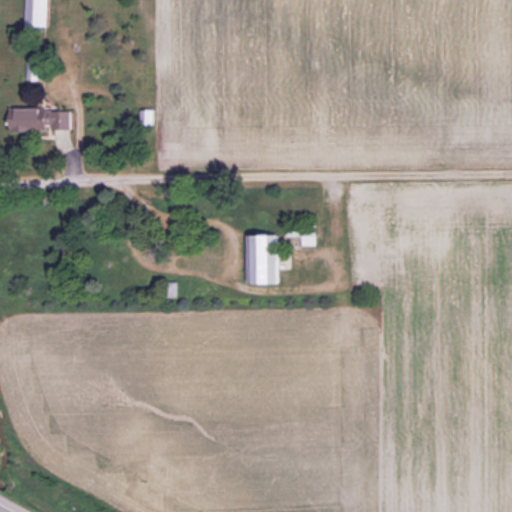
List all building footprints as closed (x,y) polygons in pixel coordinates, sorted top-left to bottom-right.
[(51,26),(51,0),(29,0),(29,26),(51,26)] [(75,130),(75,109),(17,109),(17,130),(75,130)] [(144,125),(151,124),(150,110),(143,111),(144,125)] [(305,237),(305,245),(317,245),(317,225),(289,225),(289,237),(305,237)] [(250,236),(251,285),(282,285),(281,236),(250,236)]
